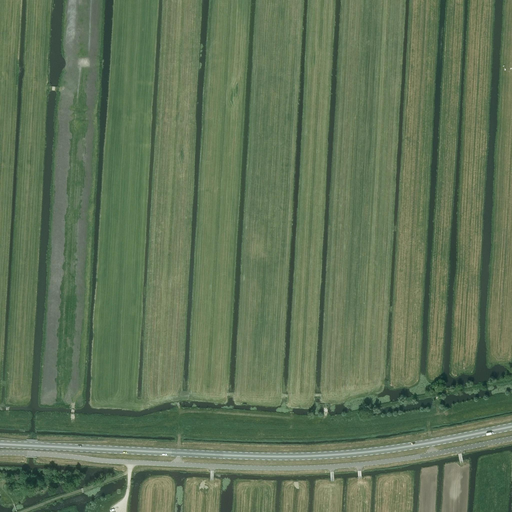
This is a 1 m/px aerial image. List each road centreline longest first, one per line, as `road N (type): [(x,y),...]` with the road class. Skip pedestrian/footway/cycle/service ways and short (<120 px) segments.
road 1 (primary): [(0,444),(314,455),(511,426)]
road 2 (unclassified): [(511,437),(361,464),(129,461)]
road 3 (unclassified): [(129,461),(0,452)]
